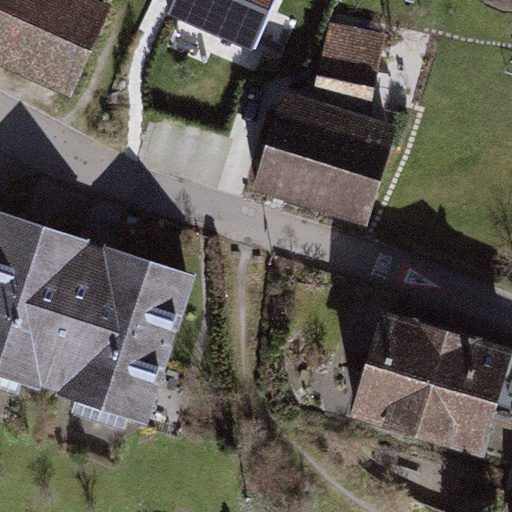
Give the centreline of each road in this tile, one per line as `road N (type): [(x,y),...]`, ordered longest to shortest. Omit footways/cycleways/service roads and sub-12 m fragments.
road 1 (residential): [(0,117),(324,256),(511,319)]
road 2 (track): [(257,228),(239,364),(260,424),(359,511)]
